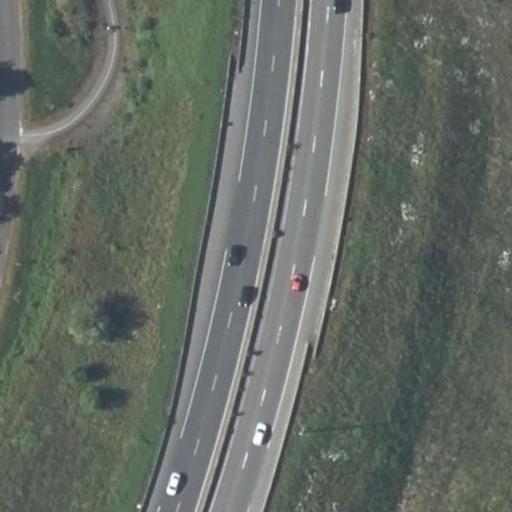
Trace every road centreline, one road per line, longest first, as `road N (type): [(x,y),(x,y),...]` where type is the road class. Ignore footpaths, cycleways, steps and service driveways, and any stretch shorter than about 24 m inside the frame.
road 1 (trunk): [(227,511),(291,278),(329,0)]
road 2 (trunk): [(278,0),(230,319),(176,511)]
